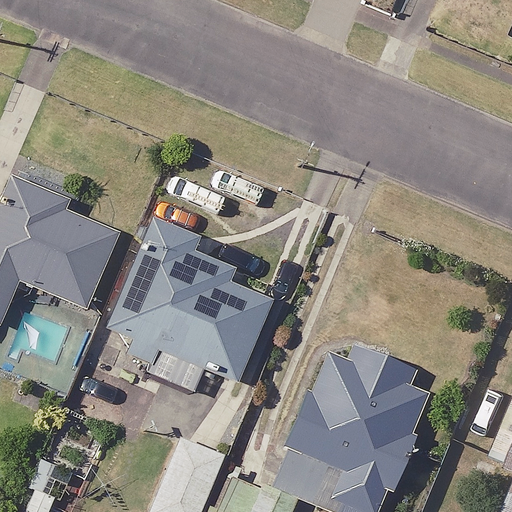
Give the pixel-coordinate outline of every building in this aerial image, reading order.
[(116,229),(11,176),(0,197),(0,305),(17,272),(78,303),(116,229)] [(231,259),(147,221),(102,321),(124,331),(119,345),(150,359),(158,343),(230,376),(268,293),(224,274),(231,259)] [(312,398),(289,388),(250,478),(227,468),(208,511),(293,511),(299,499),(330,511),(375,511),(429,388),(408,378),(414,363),(348,335),(340,352),(333,349),(312,398)] [(511,511),(511,395),(488,451),(511,460),(511,478),(497,511),(511,511)] [(194,511),(220,452),(177,434),(145,509),(152,511),(194,511)]
